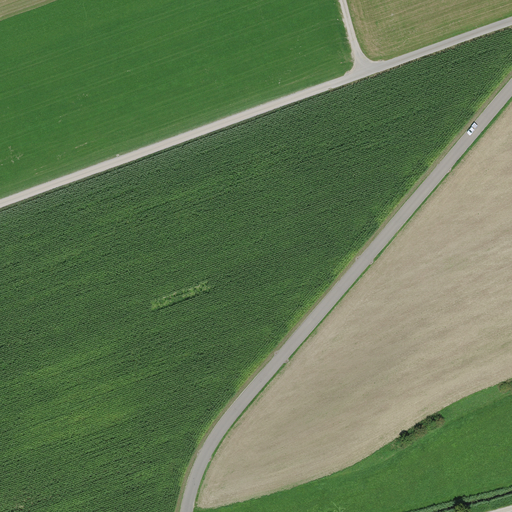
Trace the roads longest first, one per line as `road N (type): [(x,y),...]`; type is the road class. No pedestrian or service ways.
road 1 (unclassified): [(188,511),(217,435),(511,70)]
road 2 (track): [(511,21),(0,208)]
